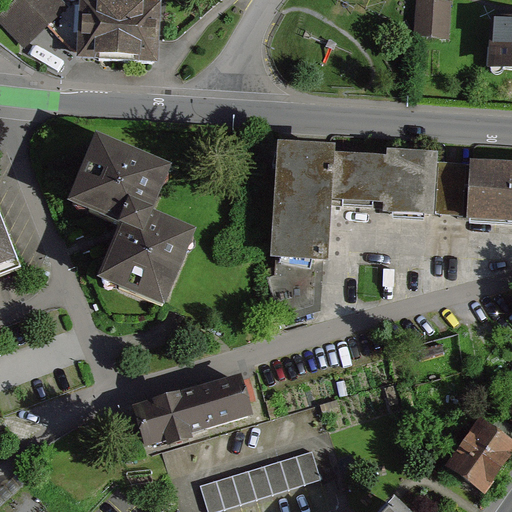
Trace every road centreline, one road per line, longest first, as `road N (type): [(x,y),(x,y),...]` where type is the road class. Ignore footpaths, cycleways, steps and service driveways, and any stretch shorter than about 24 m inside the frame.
road 1 (residential): [(2,96),(110,388),(135,389),(511,285)]
road 2 (residential): [(511,131),(221,112)]
road 3 (residential): [(221,112),(2,96)]
